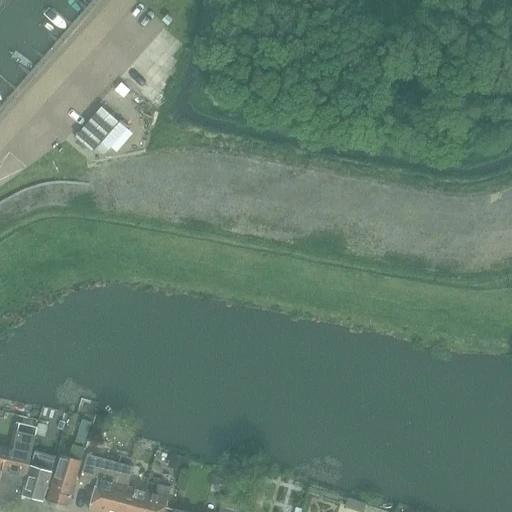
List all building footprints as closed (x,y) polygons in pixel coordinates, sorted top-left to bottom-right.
[(122,83),(116,90),(124,98),(131,91),(122,83)] [(102,112),(76,142),(94,158),(104,146),(112,153),(127,135),(102,112)] [(100,416),(96,428),(109,432),(112,419),(100,416)] [(0,447),(0,498),(14,502),(17,485),(25,487),(28,476),(32,454),(37,454),(37,451),(41,452),(43,440),(36,438),(36,437),(35,436),(37,426),(19,424),(18,432),(14,451),(0,447)] [(78,432),(75,445),(86,447),(89,435),(78,432)] [(62,454),(49,500),(48,502),(67,506),(86,447),(75,445),(73,444),(69,457),(62,454)] [(97,485),(90,510),(90,511),(92,511),(122,511),(129,486),(134,467),(88,454),(81,481),(97,485)] [(171,454),(168,467),(184,471),(187,458),(171,454)] [(44,500),(44,499),(52,471),(32,465),(23,495),(44,500)] [(129,486),(122,511),(173,511),(175,509),(167,506),(172,487),(159,483),(156,492),(129,486)] [(254,493),(250,508),(258,510),(262,495),(254,493)]
